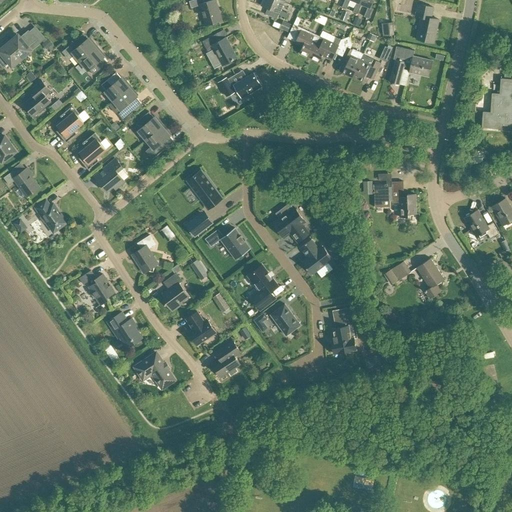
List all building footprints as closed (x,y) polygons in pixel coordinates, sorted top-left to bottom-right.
[(213,0),(204,3),(203,0),(193,0),(189,1),(191,8),(200,5),(206,25),(221,21),(214,0),(213,0)] [(279,0),(263,0),(261,5),(268,8),(265,14),(279,20),(280,15),(288,19),(289,15),(280,11),(284,2),(279,0)] [(347,9),(350,0),(349,0),(344,0),(342,7),(347,9)] [(358,14),(361,5),(359,4),(361,0),(349,0),(350,0),(357,3),(353,12),(358,14)] [(361,0),(359,4),(361,5),(368,8),(364,16),(368,18),(373,9),(371,8),(374,0),(361,0)] [(433,7),(418,4),(415,16),(421,18),(416,39),(434,43),(439,20),(431,18),(433,7)] [(343,12),(340,19),(346,22),(349,15),(343,12)] [(325,23),(327,17),(318,13),(315,19),(325,23)] [(352,25),(358,28),(361,19),(356,17),(352,25)] [(283,21),(280,29),(288,32),(291,25),(283,21)] [(382,23),(383,35),(394,34),(393,22),(382,23)] [(300,53),(309,58),(317,42),(320,36),(294,24),(287,38),(296,42),(295,44),(303,47),(300,53)] [(9,43),(22,58),(31,50),(28,47),(37,40),(28,30),(20,37),(18,35),(9,43)] [(75,54),(80,61),(98,47),(94,42),(92,44),(84,34),(62,52),(63,52),(69,59),(75,54)] [(215,34),(203,41),(209,53),(207,54),(211,61),(214,59),(218,67),(222,65),(237,57),(226,37),(219,41),(215,34)] [(323,55),(332,59),(335,51),(341,39),(337,37),(335,40),(334,39),(333,42),(320,36),(317,42),(309,58),(319,62),(323,55)] [(342,73),(352,78),(363,55),(351,49),(352,45),(350,37),(341,39),(335,51),(332,59),(335,53),(340,55),(337,64),(341,66),(340,70),(343,72),(342,73)] [(49,39),(43,44),(47,50),(49,48),(51,51),(55,47),(49,39)] [(12,66),(22,58),(9,43),(0,50),(0,51),(1,53),(0,54),(0,68),(1,70),(9,63),(12,66)] [(397,46),(393,59),(396,60),(396,59),(405,61),(404,66),(410,68),(409,73),(429,77),(433,61),(413,56),(414,52),(414,50),(397,46)] [(101,51),(98,47),(80,61),(88,70),(89,70),(94,75),(107,63),(108,64),(109,63),(99,52),(101,51)] [(386,62),(388,56),(382,53),(379,59),(386,62)] [(363,55),(352,78),(362,82),(363,81),(366,83),(373,68),(378,70),(381,63),(372,59),(370,63),(362,59),(364,55),(363,55)] [(396,60),(390,82),(399,85),(404,66),(405,61),(396,59),(396,60)] [(26,76),(32,82),(37,78),(31,71),(26,76)] [(107,81),(102,85),(107,90),(106,91),(114,100),(131,86),(127,82),(125,83),(121,78),(120,78),(116,73),(107,81)] [(262,87),(254,73),(234,84),(235,86),(232,87),(227,78),(219,82),(227,97),(235,92),(235,91),(237,90),(242,98),(262,87)] [(504,79),(500,78),(499,94),(492,94),(491,112),(483,111),(482,128),(497,129),(497,125),(511,126),(511,79),(510,79),(504,79)] [(50,91),(42,80),(29,91),(34,96),(24,105),(33,116),(39,112),(40,113),(45,109),(44,108),(51,102),(45,95),(50,91)] [(131,86),(114,100),(121,110),(118,113),(123,121),(135,111),(133,109),(140,102),(141,103),(142,103),(132,92),(134,90),(131,86)] [(57,131),(59,134),(67,144),(68,143),(67,142),(77,134),(74,131),(84,123),(77,115),(79,114),(73,106),(60,116),(64,120),(57,125),(60,129),(57,131)] [(140,120),(135,124),(140,129),(139,130),(147,140),(164,125),(160,121),(158,122),(154,117),(149,111),(140,119),(140,120)] [(120,127),(115,122),(111,125),(116,130),(120,127)] [(152,146),(147,151),(153,158),(152,159),(153,159),(174,142),(175,142),(166,131),(167,129),(164,125),(147,140),(152,146)] [(79,158),(81,161),(90,171),(90,170),(89,169),(99,161),(96,158),(106,150),(100,142),(102,141),(95,133),(82,143),(86,147),(80,153),(82,155),(79,158)] [(0,139),(0,160),(2,163),(11,156),(10,154),(15,150),(5,136),(0,139)] [(118,145),(117,145),(120,149),(126,145),(122,140),(118,142),(119,143),(118,145)] [(103,177),(98,181),(107,192),(113,186),(116,189),(125,181),(117,172),(123,168),(116,159),(103,169),(107,174),(103,177)] [(33,175),(28,168),(17,175),(14,171),(4,178),(9,185),(15,181),(27,197),(40,187),(32,176),(33,175)] [(186,181),(206,207),(221,195),(202,170),(186,181)] [(403,194),(403,182),(391,182),(391,187),(387,187),(387,184),(374,184),(375,207),(390,207),(390,201),(392,201),(392,203),(399,203),(399,218),(408,218),(408,215),(416,214),(415,194),(403,194)] [(511,209),(505,198),(492,206),(503,226),(511,220),(511,209)] [(50,206),(46,200),(36,208),(42,216),(41,218),(45,223),(46,222),(54,233),(62,227),(60,224),(66,220),(53,203),(50,206)] [(298,242),(309,233),(302,224),(305,221),(294,207),(273,223),(284,237),(291,232),(298,242)] [(487,225),(477,210),(463,218),(475,237),(485,231),(490,238),(499,233),(492,222),(487,225)] [(187,225),(195,236),(210,225),(202,214),(187,225)] [(21,218),(14,223),(21,232),(28,227),(21,218)] [(205,239),(211,246),(220,239),(235,260),(250,248),(235,228),(223,236),(218,229),(205,239)] [(156,244),(150,235),(138,243),(141,249),(132,254),(144,273),(148,271),(153,272),(155,266),(158,264),(149,249),(156,244)] [(333,259),(323,246),(319,249),(312,239),(301,248),(307,257),(302,261),(312,274),(333,259)] [(504,249),(499,252),(502,258),(511,252),(506,240),(501,243),(504,249)] [(444,279),(430,258),(416,268),(429,288),(424,291),(429,299),(441,291),(436,284),(444,279)] [(198,259),(190,264),(197,274),(204,269),(198,259)] [(391,285),(398,280),(410,272),(403,261),(384,273),(391,285)] [(247,276),(259,290),(250,297),(260,311),(277,298),(272,291),(279,286),(262,265),(247,276)] [(96,278),(91,270),(80,278),(84,284),(88,281),(91,286),(89,287),(101,305),(109,300),(107,297),(115,292),(103,274),(96,278)] [(183,281),(176,272),(163,282),(169,290),(163,294),(162,292),(161,293),(168,301),(166,303),(172,311),(180,306),(179,304),(188,297),(190,298),(179,283),(183,281)] [(286,335),(301,325),(285,303),(271,314),(286,335)] [(204,322),(197,311),(186,319),(193,329),(189,332),(197,345),(216,333),(207,320),(204,322)] [(128,321),(122,312),(107,321),(118,338),(120,337),(127,348),(142,338),(135,327),(137,326),(132,318),(128,321)] [(263,321),(268,318),(264,312),(254,320),(258,325),(263,321)] [(336,323),(335,323),(336,324),(336,328),(333,328),(335,336),(333,336),(333,341),(332,341),(334,353),(356,349),(354,337),(351,338),(348,321),(336,323)] [(245,326),(239,330),(245,339),(251,335),(245,326)] [(241,352),(233,341),(219,350),(219,351),(220,350),(224,356),(212,364),(221,377),(229,372),(230,374),(235,371),(234,369),(240,365),(235,356),(241,352)] [(105,348),(113,361),(119,357),(112,344),(105,348)] [(174,380),(156,353),(135,367),(143,379),(150,375),(154,376),(162,388),(174,380)]
